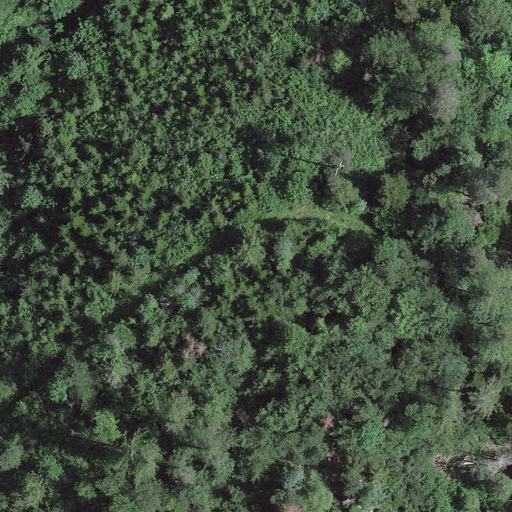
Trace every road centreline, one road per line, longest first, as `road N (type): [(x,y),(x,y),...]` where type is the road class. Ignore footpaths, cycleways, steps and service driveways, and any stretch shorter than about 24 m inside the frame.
road 1 (track): [(511,355),(392,238),(337,211),(290,212),(216,246),(111,314),(0,419)]
road 2 (track): [(0,105),(105,0)]
